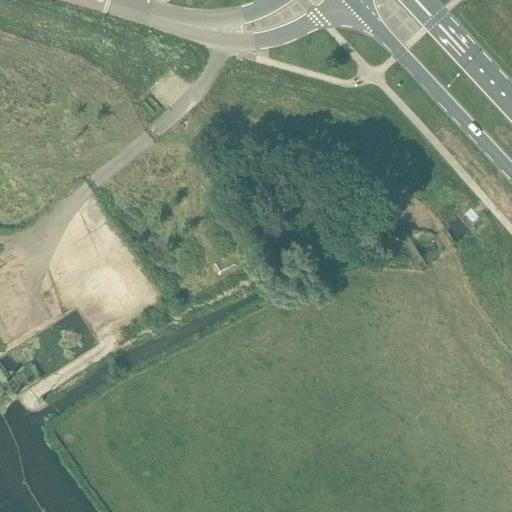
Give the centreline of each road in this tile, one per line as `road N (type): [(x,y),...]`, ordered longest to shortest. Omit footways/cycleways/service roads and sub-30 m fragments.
road 1 (primary): [(347,0),(511,174)]
road 2 (unclassified): [(320,0),(233,34),(100,0)]
road 3 (primary): [(511,92),(424,0)]
